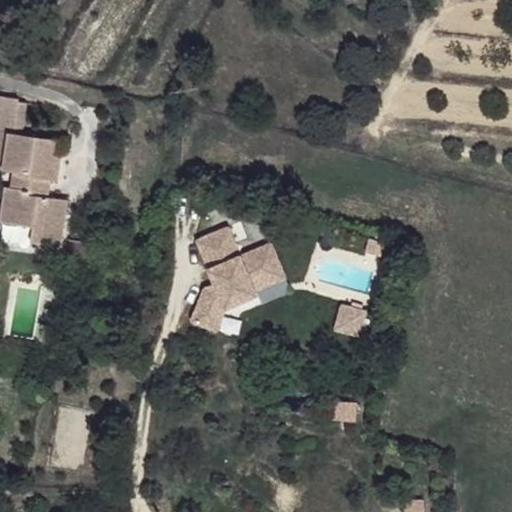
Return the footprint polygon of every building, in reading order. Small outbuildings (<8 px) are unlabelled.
[(66,141),(0,125),(0,163),(17,168),(23,170),(20,185),(12,183),(8,182),(0,216),(0,218),(32,226),(28,240),(57,246),(67,201),(51,196),(42,195),(45,176),(54,178),(59,179),(66,141)] [(23,170),(17,168),(12,183),(20,185),(23,170)] [(54,178),(45,176),(42,195),(51,196),(54,178)] [(218,229),(187,244),(201,272),(211,269),(217,283),(207,288),(195,293),(185,325),(211,335),(219,311),(249,297),(248,294),(278,279),(262,245),(232,258),(218,229)] [(211,269),(201,272),(207,288),(217,283),(211,269)] [(364,334),(367,305),(338,302),(335,332),(364,334)] [(350,407),(330,407),(330,421),(350,421),(350,407)] [(404,497),(404,511),(423,511),(423,496),(404,497)]
